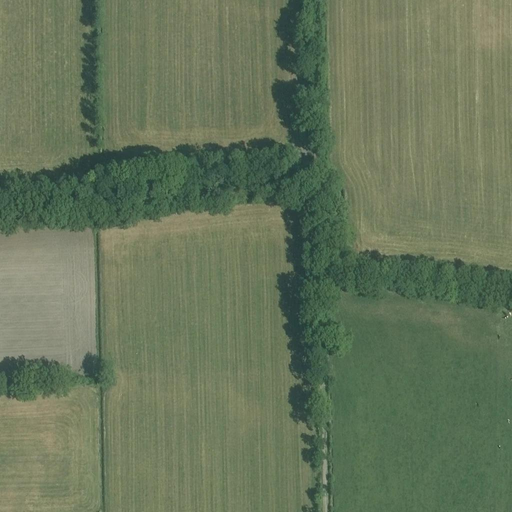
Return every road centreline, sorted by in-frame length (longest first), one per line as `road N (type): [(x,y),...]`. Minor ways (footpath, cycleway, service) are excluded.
road 1 (track): [(326,511),(318,189),(0,213)]
road 2 (track): [(320,280),(511,300)]
